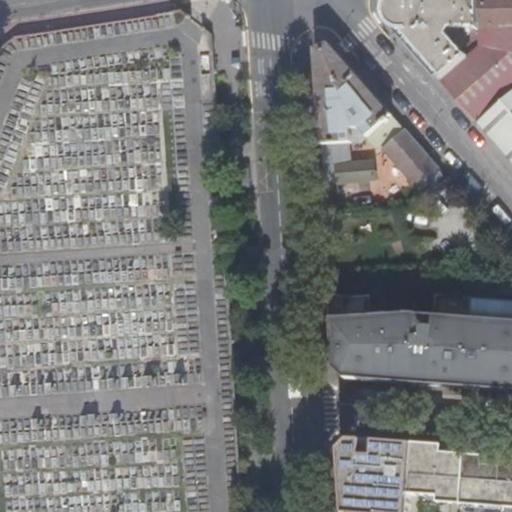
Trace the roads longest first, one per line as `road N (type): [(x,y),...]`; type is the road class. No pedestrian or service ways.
road 1 (secondary): [(268,0),(295,409)]
road 2 (residential): [(316,0),(352,23),(511,206)]
road 3 (residential): [(295,409),(511,420)]
